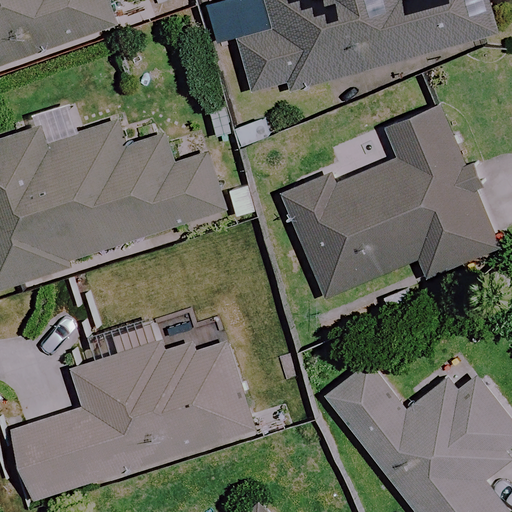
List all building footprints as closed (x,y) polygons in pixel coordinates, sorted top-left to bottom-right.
[(0,0),(0,67),(124,24),(115,0),(0,0)] [(276,0),(284,28),(248,37),(264,97),(506,33),(496,0),(276,0)] [(506,244),(452,108),(394,130),(406,159),(342,184),(339,176),(293,194),(332,295),(426,258),(432,273),(506,244)] [(135,154),(126,125),(57,145),(52,127),(0,142),(0,284),(234,214),(209,132),(135,154)] [(265,428),(234,322),(80,367),(92,408),(21,428),(40,494),(265,428)] [(511,511),(511,504),(495,483),(511,469),(511,413),(469,358),(410,405),(376,362),(334,394),(426,511),(511,511)] [(275,511),(264,500),(252,511),(214,511),(210,508),(205,511),(275,511)]
